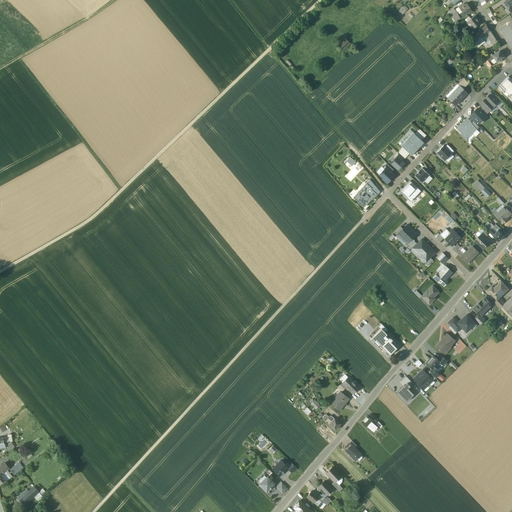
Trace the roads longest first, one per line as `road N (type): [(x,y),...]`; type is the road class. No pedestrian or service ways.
road 1 (track): [(0,270),(90,220),(320,0)]
road 2 (unclassified): [(360,221),(93,511)]
road 3 (residential): [(277,511),(473,279)]
road 4 (track): [(229,0),(387,192)]
road 5 (residential): [(510,63),(387,192)]
road 6 (track): [(121,190),(18,57)]
road 7 (residential): [(387,192),(473,279)]
